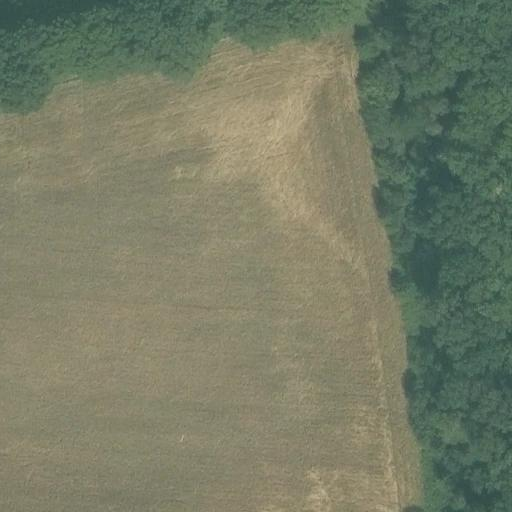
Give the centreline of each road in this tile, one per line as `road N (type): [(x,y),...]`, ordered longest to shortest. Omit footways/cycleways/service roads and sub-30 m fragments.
road 1 (unclassified): [(511,248),(463,0)]
road 2 (track): [(0,58),(235,0)]
